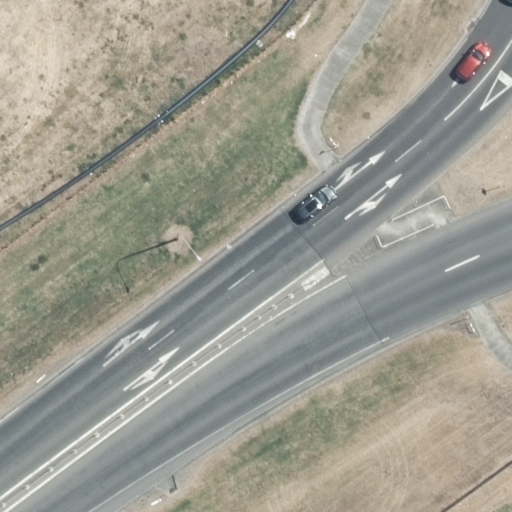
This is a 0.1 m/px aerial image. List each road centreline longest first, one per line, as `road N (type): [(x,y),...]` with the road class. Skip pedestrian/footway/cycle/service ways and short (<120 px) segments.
road 1 (trunk): [(0,458),(423,138),(511,37)]
road 2 (trunk): [(511,246),(364,311),(258,369),(53,511)]
